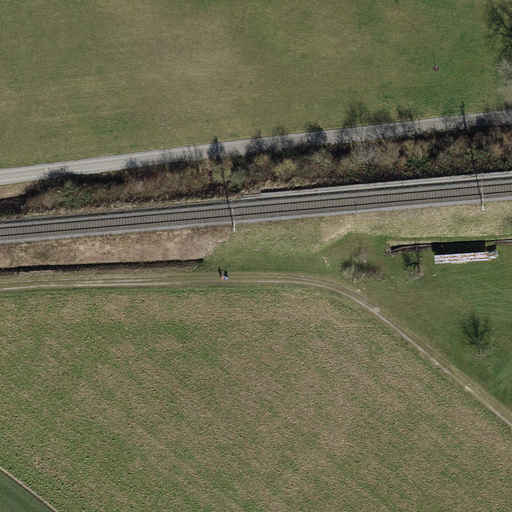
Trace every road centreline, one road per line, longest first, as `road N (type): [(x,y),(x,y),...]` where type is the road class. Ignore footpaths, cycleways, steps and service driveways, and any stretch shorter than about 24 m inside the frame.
road 1 (track): [(511,419),(344,288),(303,277),(0,283)]
road 2 (track): [(0,176),(511,115)]
